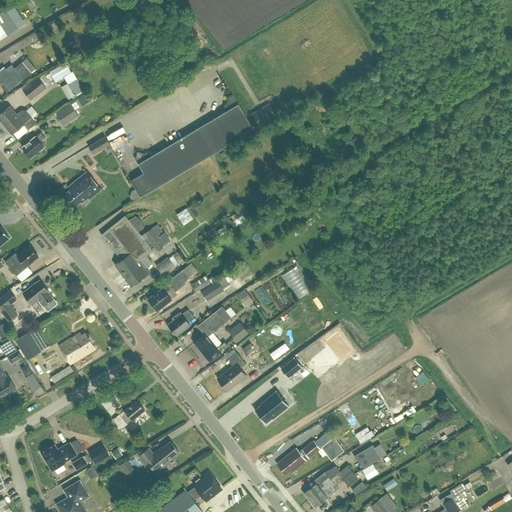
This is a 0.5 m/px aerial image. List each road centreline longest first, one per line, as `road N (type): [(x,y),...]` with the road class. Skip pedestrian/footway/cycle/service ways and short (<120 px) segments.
road 1 (tertiary): [(149,346),(0,158)]
road 2 (tertiary): [(283,511),(149,346)]
road 3 (residential): [(5,435),(149,346)]
